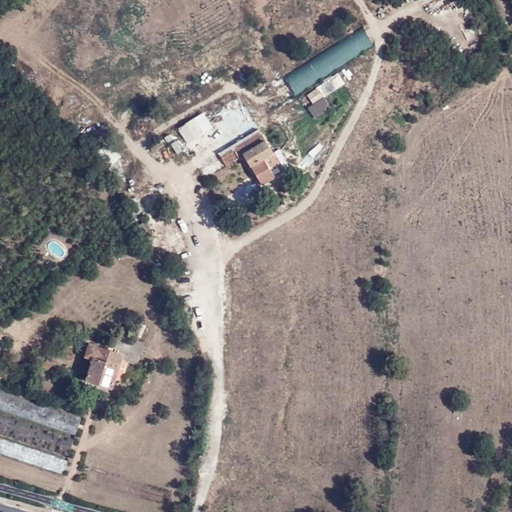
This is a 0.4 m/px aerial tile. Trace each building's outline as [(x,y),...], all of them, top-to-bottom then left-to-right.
[(210,111),(214,120),(242,107),(238,98),(210,111)] [(214,120),(217,126),(218,129),(247,115),(247,114),(243,106),(242,107),(214,120)] [(213,129),(209,132),(212,146),(214,145),(219,153),(257,130),(247,113),(247,114),(247,115),(218,129),(217,126),(213,129)] [(209,132),(206,121),(198,126),(194,119),(179,129),(189,144),(204,135),(209,132)] [(257,130),(219,153),(226,166),(244,155),(262,185),(284,172),(258,129),(257,130)] [(212,146),(209,132),(204,135),(211,147),(212,146)] [(204,135),(189,144),(196,156),(211,147),(204,135)] [(117,334),(115,337),(143,347),(145,344),(117,334)] [(143,347),(115,337),(113,343),(108,341),(106,350),(91,344),(87,357),(95,361),(88,381),(113,389),(122,360),(138,365),(143,347)] [(48,357),(46,361),(51,365),(50,368),(60,373),(64,366),(48,357)] [(81,418),(0,390),(0,409),(75,434),(81,418)] [(0,414),(0,433),(68,456),(74,439),(0,414)] [(67,460),(0,438),(0,453),(62,474),(67,460)] [(84,466),(80,480),(110,489),(167,505),(172,491),(84,466)]
